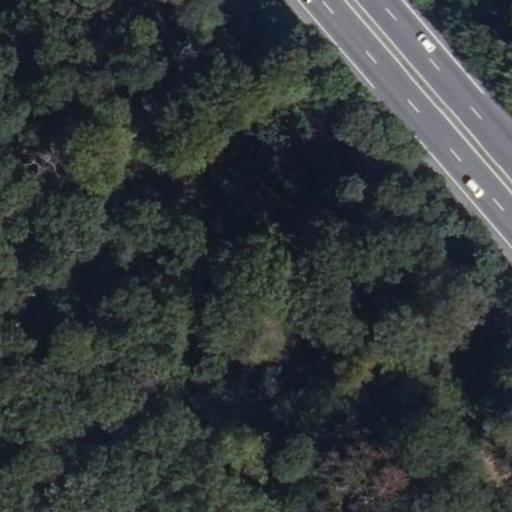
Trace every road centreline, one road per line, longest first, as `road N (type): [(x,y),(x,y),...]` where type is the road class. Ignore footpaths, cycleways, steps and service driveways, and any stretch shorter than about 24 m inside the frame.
road 1 (motorway): [(318,0),(511,223)]
road 2 (motorway): [(511,154),(378,0)]
